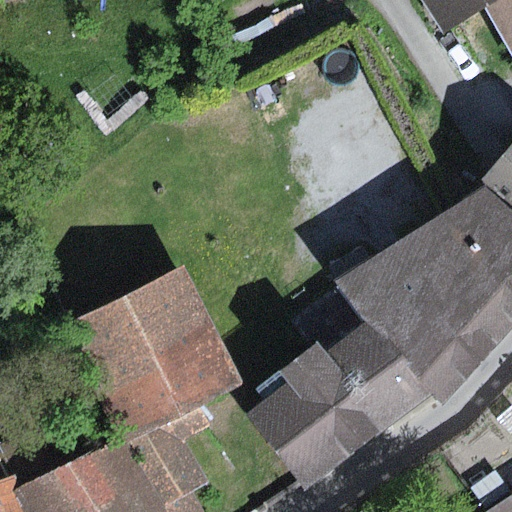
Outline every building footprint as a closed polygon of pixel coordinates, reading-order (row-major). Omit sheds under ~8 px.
[(511,0),(420,0),(443,35),(489,8),(511,52),(511,0)] [(511,151),(483,190),(511,212),(511,151)] [(511,212),(483,190),(338,284),(432,397),(442,408),(511,331),(511,212)] [(186,269),(67,329),(125,438),(167,511),(204,511),(193,493),(209,483),(187,441),(214,427),(204,404),(244,384),(186,269)] [(267,403),(249,417),(308,489),(432,397),(338,284),(291,320),(311,350),(257,391),(267,403)] [(26,393),(39,423),(63,413),(50,383),(26,393)] [(9,443),(0,447),(0,482),(18,477),(21,488),(63,468),(39,423),(9,443)] [(63,468),(21,488),(28,510),(29,511),(167,511),(125,438),(63,468)] [(0,511),(28,511),(28,510),(21,488),(18,477),(0,482),(0,511)] [(511,511),(511,495),(486,511),(511,511)]
